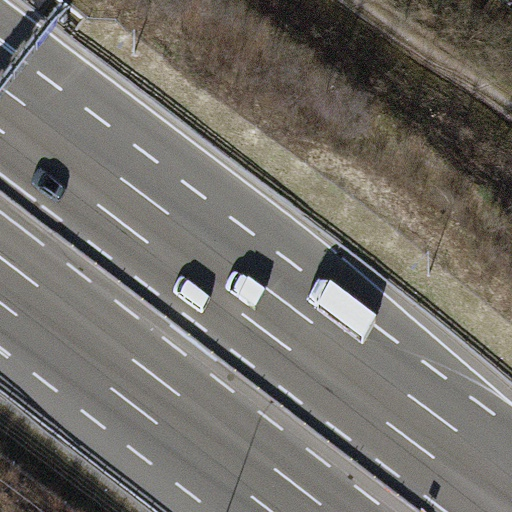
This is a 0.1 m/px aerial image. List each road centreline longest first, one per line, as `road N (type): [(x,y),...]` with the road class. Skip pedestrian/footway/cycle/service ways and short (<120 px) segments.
road 1 (motorway): [(511,492),(153,223)]
road 2 (motorway): [(0,278),(302,511)]
road 3 (motorway): [(153,223),(0,26)]
road 4 (motorway): [(153,223),(0,106)]
